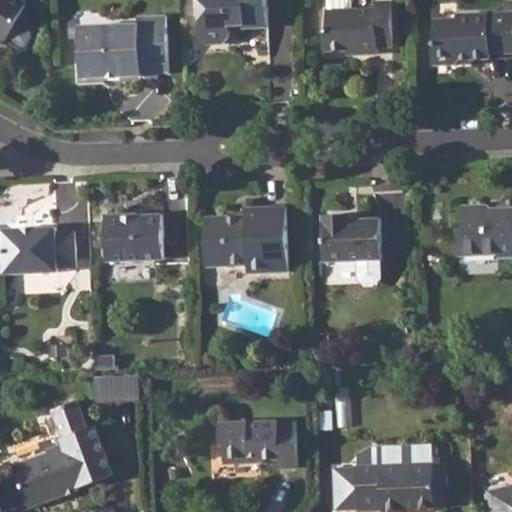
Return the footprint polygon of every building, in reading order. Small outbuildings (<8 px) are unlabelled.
[(0,0),(0,41),(4,44),(5,42),(21,52),(27,50),(34,38),(33,32),(17,23),(27,5),(18,0),(0,0)] [(201,0),(203,37),(211,45),(226,44),(233,39),(233,26),(248,26),(247,29),(269,29),(267,0),(201,0)] [(326,0),(328,29),(324,33),(325,50),(360,49),(360,55),(378,54),(378,47),(394,47),(391,0),(387,0),(374,1),(374,7),(349,7),(348,0),(326,0)] [(35,28),(43,10),(30,5),(22,22),(35,28)] [(511,52),(511,12),(458,15),(458,21),(435,21),(436,44),(432,47),(434,65),(456,64),(461,59),(490,58),(490,53),(511,52)] [(107,35),(82,37),(84,80),(142,79),(142,74),(170,73),(169,17),(140,17),(140,27),(107,28),(107,35)] [(461,227),(456,227),(458,254),(497,252),(498,260),(511,258),(511,199),(511,209),(493,210),(486,204),(461,205),(461,227)] [(247,216),(206,218),(208,266),(248,265),(249,273),(290,272),(289,207),(247,209),(247,216)] [(125,212),(106,213),(108,259),(165,257),(164,213),(135,214),(133,217),(131,217),(127,217),(125,212)] [(349,214),(322,215),(324,261),(357,259),(358,278),(362,282),(377,281),(380,277),(379,258),(381,258),(380,217),(360,217),(360,221),(349,221),(349,214)] [(57,226),(4,228),(5,272),(59,270),(60,265),(76,265),(74,230),(57,230),(57,226)] [(99,398),(141,399),(142,375),(100,374),(99,398)] [(18,474),(0,480),(0,496),(4,509),(29,500),(30,505),(65,492),(64,489),(79,483),(80,485),(114,473),(97,425),(89,428),(80,399),(56,408),(66,436),(62,438),(64,443),(50,448),(51,451),(15,464),(18,474)] [(278,422),(219,423),(221,445),(224,445),(224,460),(247,459),(251,455),(261,455),(261,459),(279,459),(279,466),(299,466),(298,424),(279,424),(278,422)] [(358,469),(334,469),(336,507),(359,506),(359,509),(381,509),(381,511),(403,511),(403,508),(435,507),(434,465),(358,466),(358,469)] [(511,511),(511,484),(494,489),(492,492),(495,502),(496,508),(501,511),(511,511)]
